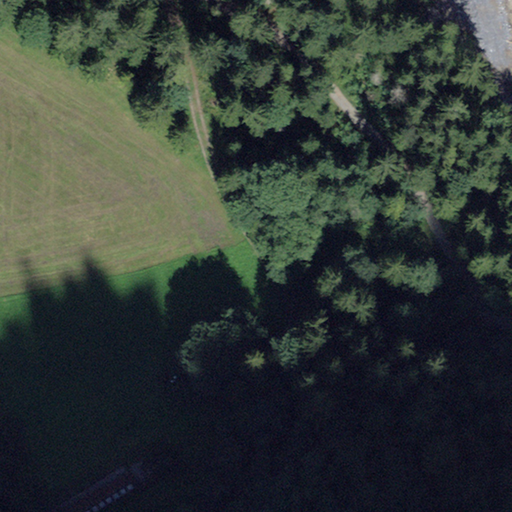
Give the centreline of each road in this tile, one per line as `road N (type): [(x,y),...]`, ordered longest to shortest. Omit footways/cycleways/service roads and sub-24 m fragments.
road 1 (track): [(168,0),(233,254),(190,473)]
road 2 (track): [(511,256),(419,221),(179,0)]
